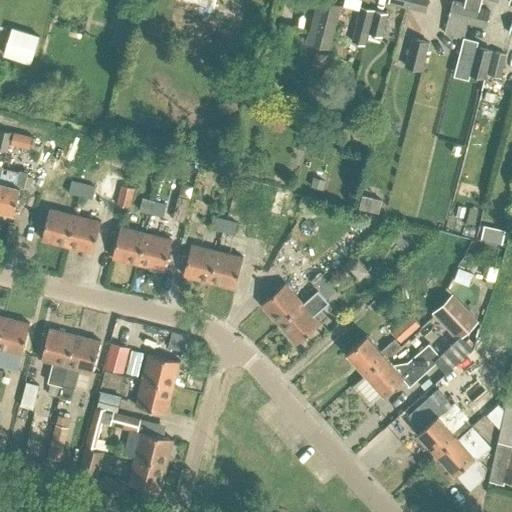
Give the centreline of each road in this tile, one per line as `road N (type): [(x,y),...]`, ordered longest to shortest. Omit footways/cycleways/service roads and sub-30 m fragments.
road 1 (residential): [(391,511),(226,338)]
road 2 (residential): [(226,338),(203,325),(0,274)]
road 3 (residential): [(226,338),(180,511)]
